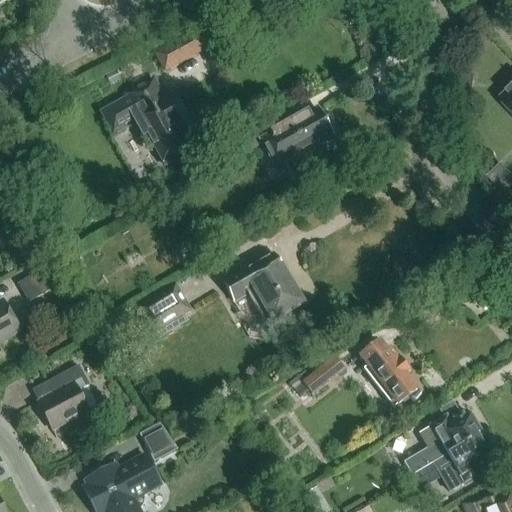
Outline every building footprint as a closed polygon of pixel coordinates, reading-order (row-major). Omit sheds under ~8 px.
[(197,33),(155,57),(166,76),(217,48),(215,45),(221,42),(210,21),(195,29),(197,33)] [(189,148),(152,83),(99,113),(112,137),(122,131),(122,127),(132,121),(141,137),(145,134),(161,163),(189,148)] [(511,109),(511,90),(502,99),(511,109)] [(303,115),(288,123),(314,170),(329,161),(318,142),(330,135),(317,111),(305,118),(303,115)] [(289,157),(300,177),(314,170),(288,123),(274,131),(276,135),(263,142),(275,165),(289,157)] [(251,132),(219,150),(229,167),(261,149),(251,132)] [(511,172),(506,171),(503,189),(511,189),(511,172)] [(273,256),(224,284),(235,304),(247,297),(257,314),(258,314),(266,326),(299,306),(280,275),(283,273),(273,256)] [(49,292),(38,273),(19,284),(29,303),(49,292)] [(135,306),(151,335),(157,332),(160,338),(188,322),(185,316),(193,311),(177,282),(135,306)] [(2,303),(0,303),(0,343),(19,333),(2,303)] [(397,361),(396,361),(389,352),(386,354),(378,344),(363,357),(370,366),(367,369),(374,379),(371,381),(382,395),(385,392),(398,407),(401,405),(404,405),(414,398),(414,394),(417,392),(406,378),(409,375),(397,361)] [(337,357),(304,383),(315,397),(348,370),(337,357)] [(88,387),(78,367),(55,379),(61,391),(37,405),(51,432),(87,413),(77,393),(88,387)] [(310,392),(298,379),(289,386),(301,399),(310,392)] [(441,448),(435,451),(432,452),(416,462),(405,468),(412,479),(433,466),(479,438),(474,429),(477,427),(471,417),(469,418),(467,414),(450,423),(448,419),(430,429),(440,446),(441,448)] [(176,451),(159,426),(139,436),(153,463),(176,451)] [(494,460),(491,456),(493,455),(487,445),(485,447),(479,438),(433,466),(412,479),(417,489),(419,491),(440,479),(448,493),(462,485),(480,474),(478,469),(494,460)] [(85,482),(88,487),(83,490),(94,511),(137,511),(132,500),(160,486),(144,457),(116,472),(114,467),(85,482)] [(334,488),(329,480),(316,487),(320,495),(334,488)] [(316,490),(306,496),(312,505),(322,499),(316,490)] [(511,511),(511,491),(500,497),(497,491),(466,506),(469,511),(511,511)]
